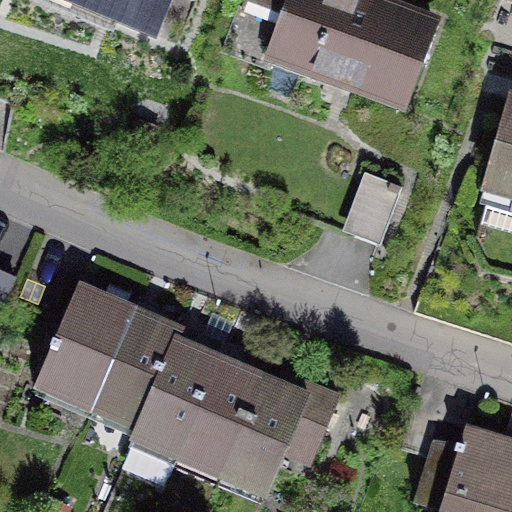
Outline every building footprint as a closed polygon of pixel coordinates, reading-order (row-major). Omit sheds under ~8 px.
[(77,0),(109,13),(155,32),(168,0),(36,0),(69,14),(74,0),(77,0)] [(433,24),(368,0),(291,0),(271,55),(343,82),(403,104),(433,24)] [(0,34),(0,94),(15,101),(37,50),(0,34)] [(511,105),(505,124),(488,185),(511,191),(511,105)] [(330,162),(308,221),(379,247),(401,188),(330,162)] [(0,308),(13,277),(0,271),(0,308)] [(104,302),(87,296),(45,401),(101,423),(143,318),(104,302)] [(171,329),(143,318),(101,423),(149,442),(187,346),(191,336),(171,329)] [(207,356),(187,346),(149,442),(144,453),(194,474),(235,369),(207,356)] [(253,375),(235,369),(194,474),(237,490),(279,385),(253,375)] [(279,385),(237,490),(279,506),(321,402),(294,391),(279,385)] [(440,511),(511,511),(511,451),(464,437),(440,511)]
